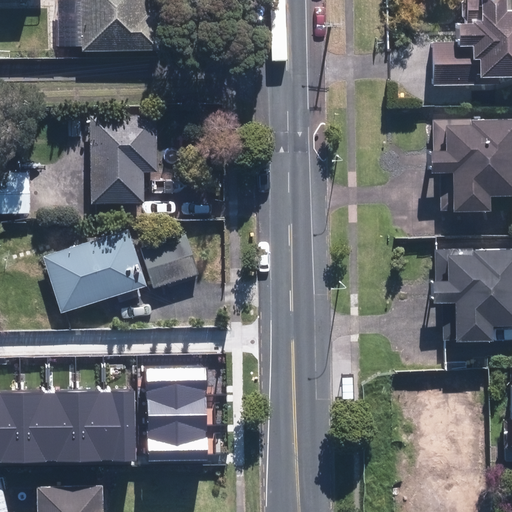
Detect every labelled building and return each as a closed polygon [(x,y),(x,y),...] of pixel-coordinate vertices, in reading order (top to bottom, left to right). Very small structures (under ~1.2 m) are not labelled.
[(152,0),(87,0),(89,47),(162,44),(161,12),(153,13),(152,0)] [(427,45),(427,88),(474,87),(474,84),(511,83),(511,16),(492,17),(491,0),(460,0),(461,29),(446,29),(446,45),(427,45)] [(159,114),(96,115),(98,198),(149,197),(149,168),(161,167),(159,114)] [(505,200),(504,125),(456,126),(457,131),(433,131),(433,156),(417,156),(417,178),(438,177),(439,216),(474,215),(474,200),(505,200)] [(32,171),(0,171),(0,209),(32,209),(32,171)] [(50,254),(68,308),(150,282),(133,228),(50,254)] [(187,233),(146,245),(158,283),(199,270),(187,233)] [(508,329),(506,255),(460,256),(460,261),(429,261),(429,285),(418,285),(419,307),(436,307),(437,341),(443,341),(443,344),(477,343),(477,330),(508,329)] [(148,371),(151,462),(206,460),(203,369),(148,371)] [(511,390),(499,391),(501,455),(511,454),(511,390)] [(0,393),(0,462),(134,461),(133,391),(0,393)] [(0,511),(13,511),(5,474),(0,474),(0,511)] [(107,511),(107,483),(43,485),(43,511),(107,511)]
